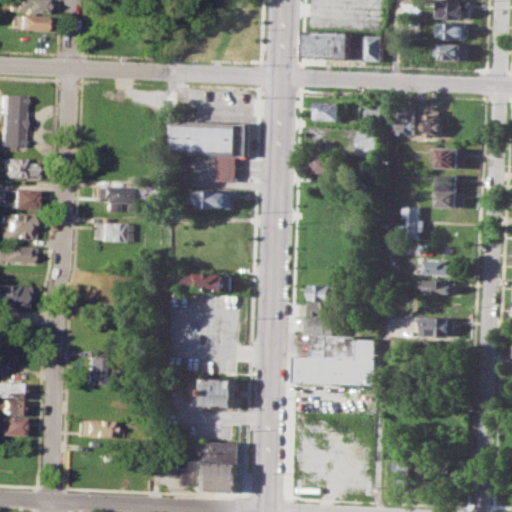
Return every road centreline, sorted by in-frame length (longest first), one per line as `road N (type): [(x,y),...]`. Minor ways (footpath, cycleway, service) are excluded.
road 1 (secondary): [(284,0),(265,511)]
road 2 (residential): [(71,0),(48,499)]
road 3 (tertiary): [(0,63),(498,85)]
road 4 (residential): [(482,511),(498,85)]
road 5 (residential): [(0,496),(356,511)]
